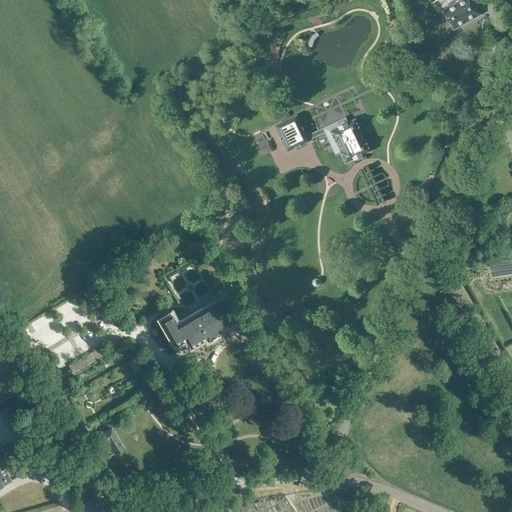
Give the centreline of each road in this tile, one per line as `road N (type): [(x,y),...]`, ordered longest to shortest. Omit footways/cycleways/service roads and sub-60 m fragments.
road 1 (residential): [(102,507),(324,476)]
road 2 (unclassified): [(102,507),(0,340)]
road 3 (track): [(511,401),(427,250)]
